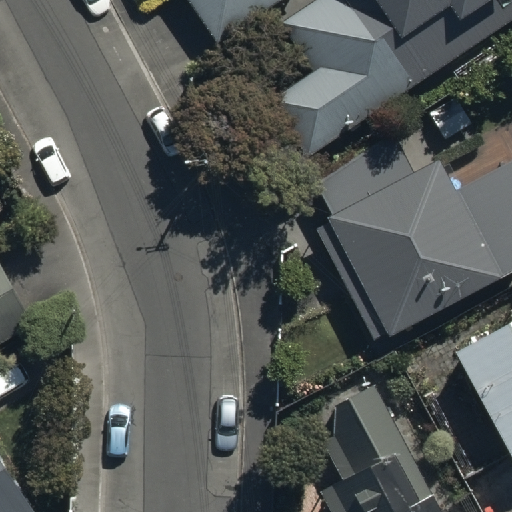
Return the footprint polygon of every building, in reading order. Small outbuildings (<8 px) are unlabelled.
[(189,0),(210,31),(257,0),(189,0)] [(309,60),(265,89),(301,143),(511,3),(511,0),(296,0),(277,13),(309,60)] [(313,212),(371,326),(511,254),(511,148),(452,179),(437,149),(313,212)] [(0,339),(34,321),(0,255),(0,339)] [(511,308),(450,341),(509,454),(511,452),(511,308)] [(443,511),(373,377),(343,375),(328,383),(329,422),(350,462),(316,480),(333,511),(443,511)] [(0,511),(36,511),(0,453),(0,511)]
